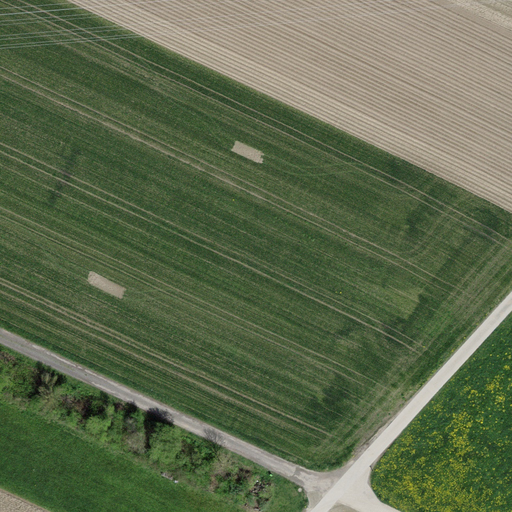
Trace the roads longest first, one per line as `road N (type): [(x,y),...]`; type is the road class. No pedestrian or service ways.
road 1 (track): [(0,327),(343,484),(318,511)]
road 2 (track): [(398,511),(343,484),(511,302)]
